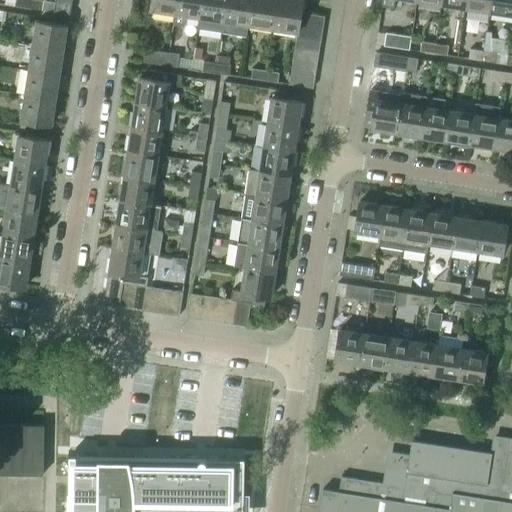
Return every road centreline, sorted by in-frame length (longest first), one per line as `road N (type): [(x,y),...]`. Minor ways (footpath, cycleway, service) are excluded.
road 1 (residential): [(58,324),(108,0)]
road 2 (residential): [(299,361),(58,324)]
road 3 (residential): [(299,361),(331,158)]
road 4 (residential): [(331,158),(511,186)]
road 5 (residential): [(331,158),(355,0)]
road 6 (residential): [(275,511),(299,361)]
